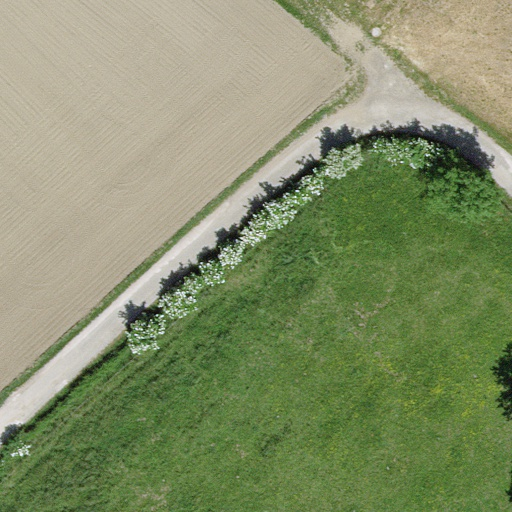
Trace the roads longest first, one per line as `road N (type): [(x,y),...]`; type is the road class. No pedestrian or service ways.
road 1 (track): [(0,431),(267,192),(402,97)]
road 2 (track): [(402,97),(511,171)]
road 3 (track): [(321,0),(349,22),(402,97)]
